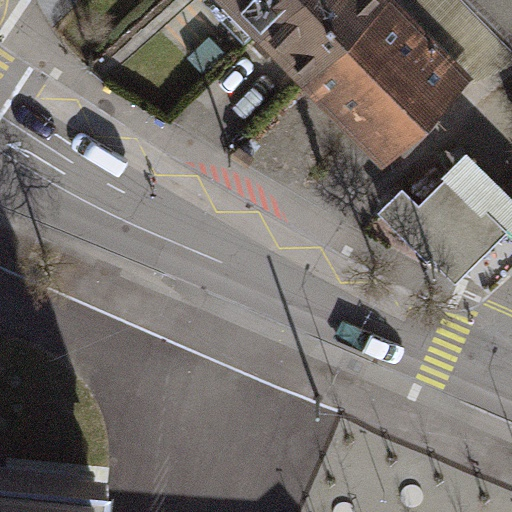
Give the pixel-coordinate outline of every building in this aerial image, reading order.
[(296,0),(238,0),(267,29),(296,0)] [(384,0),(296,0),(267,29),(310,73),(384,0)] [(467,75),(393,0),(384,0),(310,73),(388,153),(467,75)] [(511,0),(468,0),(511,46),(511,0)] [(420,204),(405,188),(383,209),(429,255),(431,252),(446,268),(467,268),(506,229),(450,174),(420,204)] [(105,511),(109,468),(0,456),(0,511),(105,511)]
